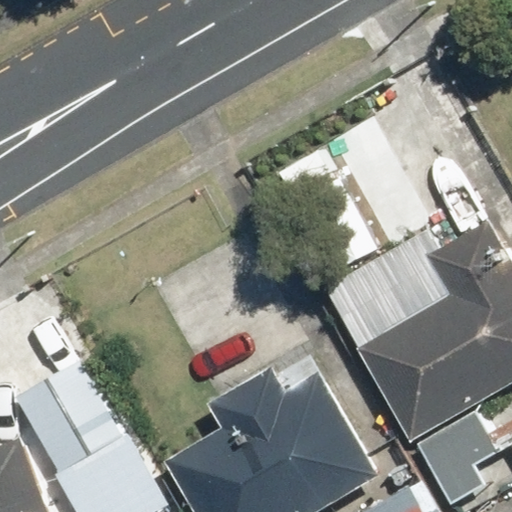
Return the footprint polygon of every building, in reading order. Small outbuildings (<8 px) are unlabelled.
[(464,293),(373,346),(424,435),(511,384),(511,229),(504,215),(441,251),(464,293)] [(96,362),(29,397),(70,474),(136,439),(96,362)] [(327,511),(393,473),(333,372),(300,392),(285,366),(223,403),(238,429),(179,464),(207,511),(327,511)] [(432,448),(464,502),(499,481),(487,461),(511,446),(511,445),(492,412),(432,448)] [(63,511),(38,433),(0,444),(0,511),(63,511)] [(448,511),(430,478),(367,511),(448,511)]
